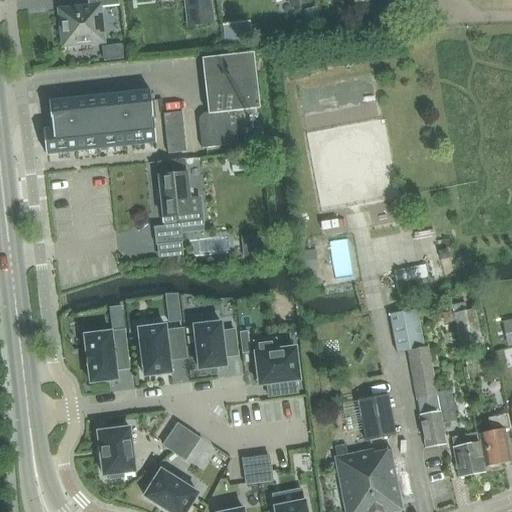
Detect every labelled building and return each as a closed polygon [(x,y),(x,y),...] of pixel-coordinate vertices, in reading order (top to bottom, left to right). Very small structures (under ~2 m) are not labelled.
[(99,8),(119,6),(118,0),(85,0),(87,9),(59,12),(62,48),(103,44),(99,8)] [(184,0),(186,10),(188,28),(211,26),(208,0),(184,0)] [(288,0),(291,8),(309,3),(307,0),(288,0)] [(104,33),(103,48),(124,49),(125,33),(104,33)] [(234,113),(259,110),(252,54),(201,60),(207,114),(205,114),(198,123),(201,150),(238,146),(234,113)] [(155,144),(150,92),(58,102),(58,103),(43,105),(44,120),(46,130),(42,131),(45,156),(155,144)] [(181,112),(163,114),(167,154),(186,152),(181,112)] [(185,160),(156,163),(163,227),(153,228),(155,246),(181,244),(179,227),(201,224),(199,199),(189,200),(185,160)] [(303,257),(318,258),(319,239),(304,238),(303,257)] [(454,303),(461,344),(483,340),(475,299),(454,303)] [(439,412),(428,348),(425,348),(418,309),(391,314),(398,353),(408,351),(419,415),(425,448),(445,444),(439,412)] [(225,357),(237,356),(234,331),(222,332),(220,323),(193,326),(199,370),(226,367),(225,357)] [(182,330),(166,332),(165,326),(138,329),(144,377),(171,374),(169,361),(186,359),(182,330)] [(84,336),(86,353),(86,355),(88,365),(87,365),(88,367),(90,384),(92,384),(92,383),(106,382),(108,382),(107,381),(115,380),(115,381),(117,381),(116,371),(129,369),(124,331),(84,336)] [(259,382),(259,386),(267,385),(268,397),(297,394),(296,381),(299,381),(295,349),(277,351),(275,340),(254,343),(257,372),(259,382)] [(451,391),(437,393),(443,424),(457,421),(451,391)] [(365,442),(395,437),(388,396),(358,402),(365,442)] [(504,430),(510,429),(507,415),(488,419),(491,432),(480,434),(487,467),(490,466),(493,471),(498,470),(500,465),(511,463),(504,430)] [(163,446),(174,453),(188,432),(177,425),(163,446)] [(100,458),(101,459),(101,460),(103,476),(107,476),(107,480),(123,478),(123,474),(135,472),(129,429),(97,433),(99,449),(99,450),(99,451),(100,451),(101,458),(100,458)] [(199,440),(188,432),(174,453),(185,461),(199,440)] [(459,478),(484,473),(476,433),(451,438),(459,478)] [(392,511),(402,510),(390,450),(372,454),(372,450),(346,456),(344,445),(335,447),(337,458),(334,458),(345,511),(392,511)] [(259,483),(272,481),(269,456),(256,458),(259,483)] [(256,458),(243,460),(246,485),(259,483),(256,458)] [(144,497),(167,511),(186,511),(198,494),(160,471),(144,497)] [(306,511),(305,502),(274,508),(274,511),(306,511)]
